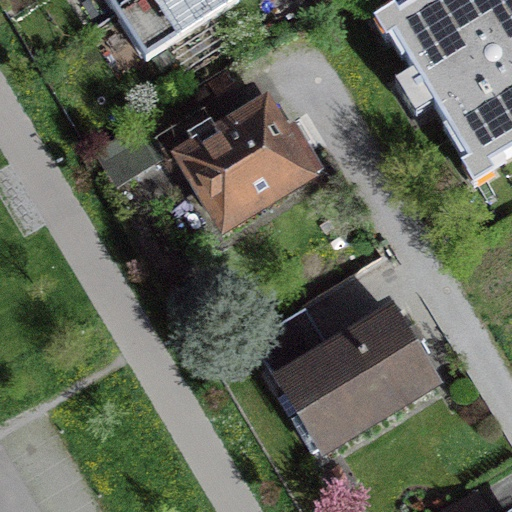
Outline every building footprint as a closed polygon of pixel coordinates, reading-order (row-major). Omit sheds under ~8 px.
[(107,0),(146,60),(236,3),(234,0),(107,0)] [(511,154),(511,0),(435,0),(387,30),(477,176),(511,154)] [(205,112),(155,142),(171,168),(182,161),(225,230),(292,189),(293,191),(319,175),(291,129),(281,136),(264,109),(220,136),(205,112)] [(302,312),(250,343),(277,387),(281,384),(323,453),(434,387),(391,317),(328,355),(302,312)] [(487,511),(476,493),(443,511),(487,511)]
